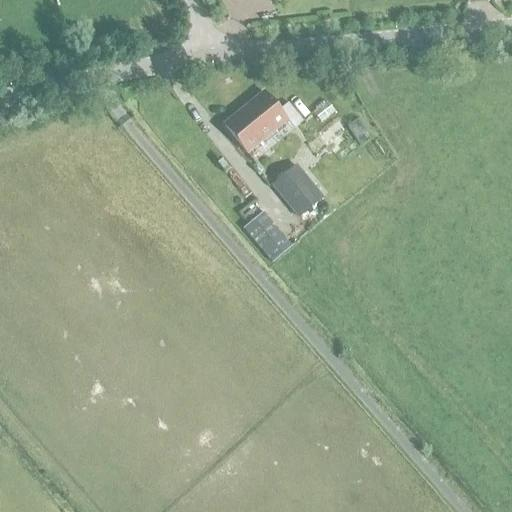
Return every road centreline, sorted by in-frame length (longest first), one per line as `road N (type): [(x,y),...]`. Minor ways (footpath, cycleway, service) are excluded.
road 1 (unclassified): [(215,56),(511,25)]
road 2 (unclassified): [(0,100),(215,56)]
